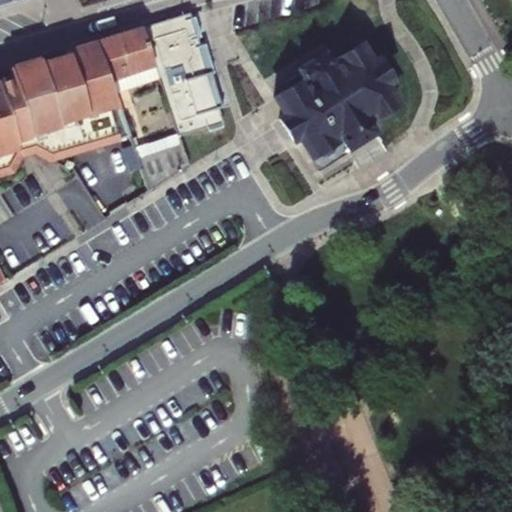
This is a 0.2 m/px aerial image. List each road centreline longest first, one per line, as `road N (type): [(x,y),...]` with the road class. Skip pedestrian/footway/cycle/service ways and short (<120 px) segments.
road 1 (residential): [(0,409),(290,234),(388,193),(511,106)]
road 2 (residential): [(511,105),(449,0)]
